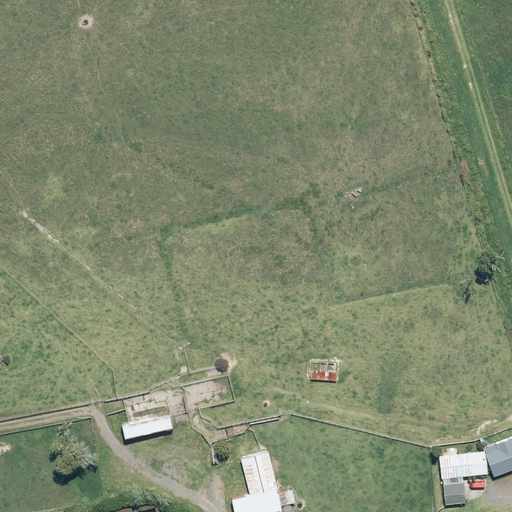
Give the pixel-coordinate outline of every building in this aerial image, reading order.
[(328,368),(328,364),(325,364),(325,369),(311,369),(311,380),(336,380),(336,368),(328,368)] [(173,426),(171,415),(123,424),(125,435),(173,426)] [(511,434),(485,444),(486,449),(485,449),(493,472),(511,464),(511,434)] [(479,446),(433,451),(439,500),(460,497),(457,471),(482,468),(479,446)] [(292,488),(277,492),(268,450),(241,455),(249,493),(232,496),(235,511),(282,511),(281,503),(295,500),(292,488)]
